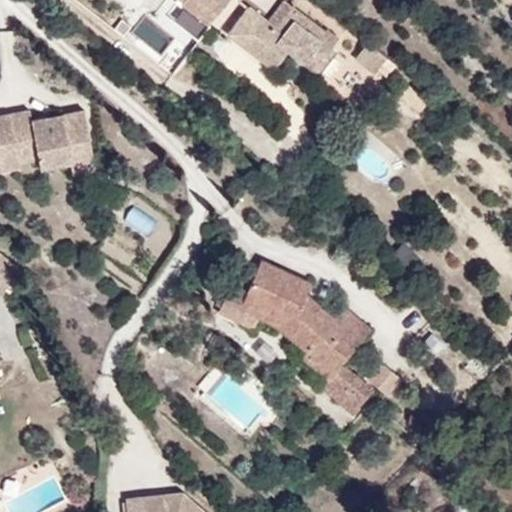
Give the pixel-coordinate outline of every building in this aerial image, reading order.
[(210,24),(229,0),(182,0),(184,1),(183,3),(210,24)] [(337,45),(347,33),(330,19),(327,24),(296,0),(279,22),(252,1),(228,31),(280,72),(294,54),(320,74),(341,48),(337,45)] [(389,63),(370,46),(358,60),(378,76),(389,63)] [(90,155),(83,113),(30,123),(28,113),(0,118),(0,174),(19,171),(18,166),(16,157),(36,153),(40,173),(68,167),(67,159),(90,155)] [(38,163),(36,153),(16,157),(18,166),(38,163)] [(94,175),(90,155),(67,159),(68,167),(70,179),(94,175)] [(149,237),(159,221),(133,205),(123,221),(149,237)] [(0,292),(3,294),(21,269),(0,253),(0,292)] [(314,282),(264,262),(242,310),(284,332),(308,353),(305,358),(330,379),(323,387),(354,413),(377,391),(345,362),(372,330),(349,307),(338,318),(309,294),(314,282)] [(366,375),(379,391),(397,376),(384,360),(366,375)] [(200,511),(179,493),(175,493),(176,503),(161,505),(160,495),(125,498),(126,511),(200,511)] [(175,493),(160,495),(161,505),(176,503),(175,493)]
